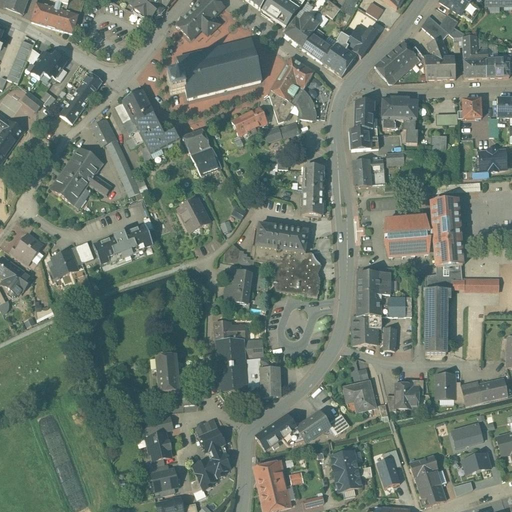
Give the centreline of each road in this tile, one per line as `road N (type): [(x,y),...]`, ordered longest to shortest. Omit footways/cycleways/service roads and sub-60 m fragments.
road 1 (secondary): [(248,433),(317,374),(343,320),(335,124),(346,89)]
road 2 (residential): [(355,78),(379,92),(511,89)]
road 3 (residential): [(120,82),(69,136),(22,206)]
road 4 (residential): [(210,258),(208,410)]
road 5 (residential): [(228,0),(346,89)]
